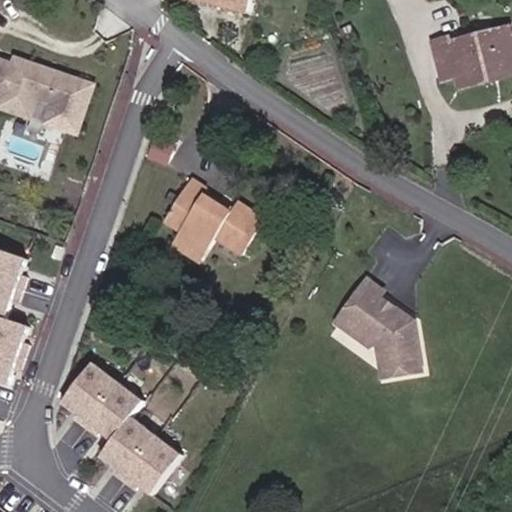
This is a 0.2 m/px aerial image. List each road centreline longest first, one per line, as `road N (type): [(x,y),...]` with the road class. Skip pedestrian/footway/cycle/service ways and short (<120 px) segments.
road 1 (residential): [(183,39),(141,99),(19,454)]
road 2 (unclassified): [(183,39),(237,82),(511,241)]
